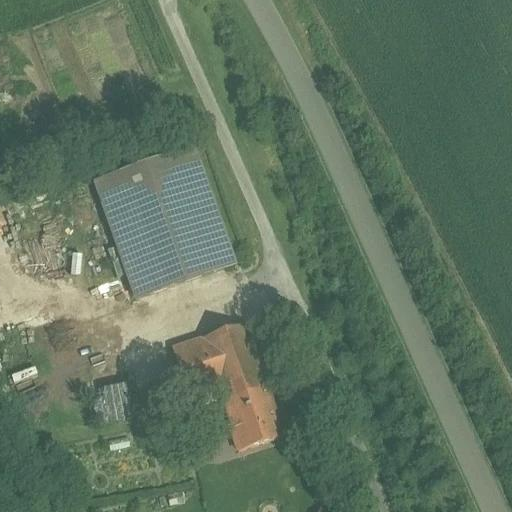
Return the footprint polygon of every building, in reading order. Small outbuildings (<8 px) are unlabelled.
[(197,188),(109,218),(118,244),(72,260),(81,286),(127,271),(138,304),(227,274),(205,211),(197,188)] [(49,191),(0,207),(0,252),(49,236),(44,222),(58,217),(49,191)] [(245,328),(172,352),(188,400),(217,391),(261,376),(245,328)] [(112,329),(66,340),(79,395),(125,385),(112,329)] [(261,376),(217,391),(238,454),(285,438),(279,419),(276,420),(261,376)] [(170,384),(120,396),(125,418),(175,407),(170,384)]
